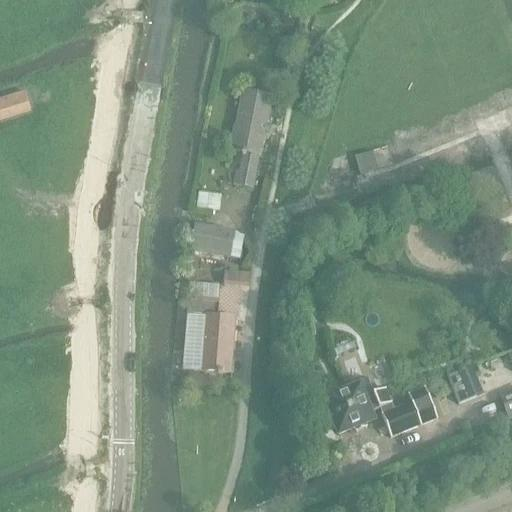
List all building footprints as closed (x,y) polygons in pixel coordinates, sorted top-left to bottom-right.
[(25,88),(0,97),(0,122),(19,116),(29,113),(32,112),(25,88)] [(269,136),(271,127),(267,126),(273,98),(243,92),(236,127),(235,127),(230,151),(243,154),(240,172),(236,172),(233,186),(252,190),(259,157),(260,157),(265,135),(269,136)] [(374,156),(356,160),(361,177),(378,173),(374,156)] [(203,208),(224,209),(225,195),(204,194),(203,208)] [(235,234),(196,228),(191,253),(230,260),(235,234)] [(224,273),(223,283),(247,286),(249,286),(250,276),(248,276),(224,273)] [(232,375),(236,320),(218,319),(219,305),(189,303),(188,317),(204,318),(200,372),(217,374),(217,375),(223,376),(223,374),(232,375)] [(353,340),(334,347),(338,358),(357,351),(353,340)] [(479,367),(470,370),(479,395),(488,392),(479,367)] [(476,398),(465,370),(447,377),(458,405),(476,398)] [(425,391),(425,392),(411,397),(410,397),(409,398),(412,406),(392,414),(390,407),(392,406),(392,405),(391,405),(386,393),(387,393),(386,391),(375,396),(369,381),(346,390),(348,394),(338,398),(337,393),(321,400),(327,416),(332,414),(340,436),(374,423),(370,415),(382,410),(385,417),(383,417),(392,440),(421,428),(422,429),(423,428),(437,422),(438,422),(439,422),(426,391),(425,391)] [(511,394),(500,399),(509,421),(511,419),(511,394)]
